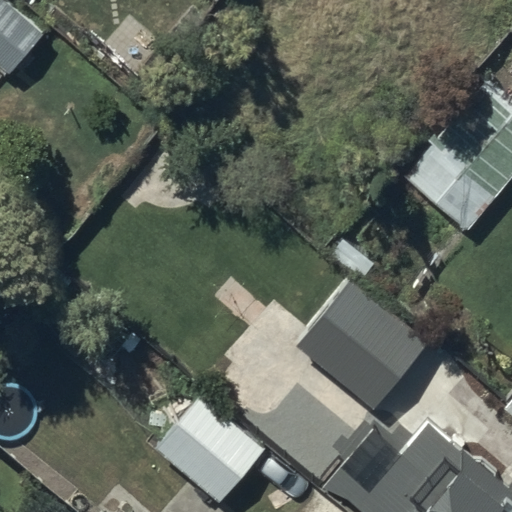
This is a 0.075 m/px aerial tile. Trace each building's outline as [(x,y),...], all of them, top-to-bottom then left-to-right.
[(44,34),(2,0),(0,0),(0,65),(11,74),(44,34)] [(356,0),(232,0),(228,5),(277,40),(269,51),(296,70),(306,56),(313,61),(356,0)] [(511,0),(426,0),(442,12),(445,7),(493,44),(511,19),(511,0)] [(511,111),(484,87),(408,177),(467,228),(511,174),(511,111)] [(352,281),(296,348),(371,412),(428,345),(352,281)] [(205,393),(155,447),(217,504),(266,450),(205,393)] [(294,422),(272,449),(319,490),(321,491),(323,491),(326,492),(328,493),(330,494),(332,495),(335,496),(337,497),(339,498),(341,499),(343,500),(345,501),(348,502),(350,503),(352,504),(354,506),(356,507),(358,508),(360,510),(361,511),(362,511),(511,511),(511,493),(428,424),(404,453),(373,427),(344,463),(294,422)]
